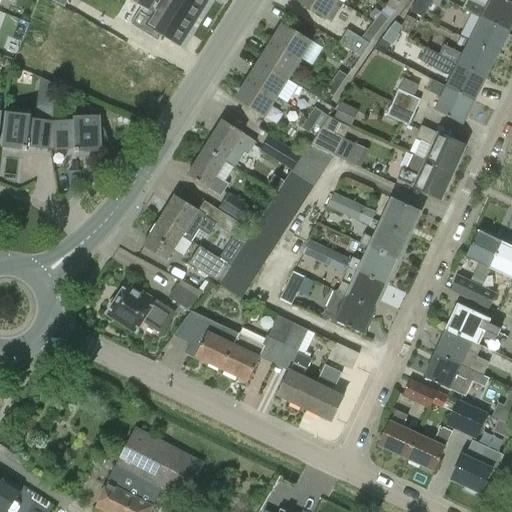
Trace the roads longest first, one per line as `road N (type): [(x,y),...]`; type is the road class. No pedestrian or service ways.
road 1 (residential): [(511,115),(340,469)]
road 2 (unclassified): [(38,281),(103,225),(250,0)]
road 3 (residential): [(340,469),(43,324)]
